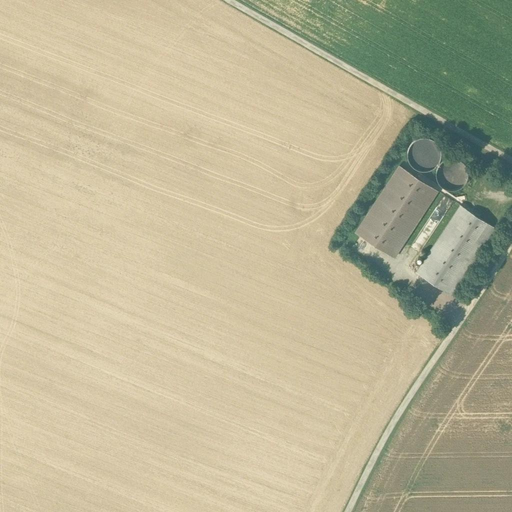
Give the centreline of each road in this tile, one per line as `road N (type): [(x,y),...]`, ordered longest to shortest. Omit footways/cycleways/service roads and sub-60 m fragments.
road 1 (unclassified): [(225,0),(511,163)]
road 2 (unclassified): [(511,241),(390,425),(348,511)]
